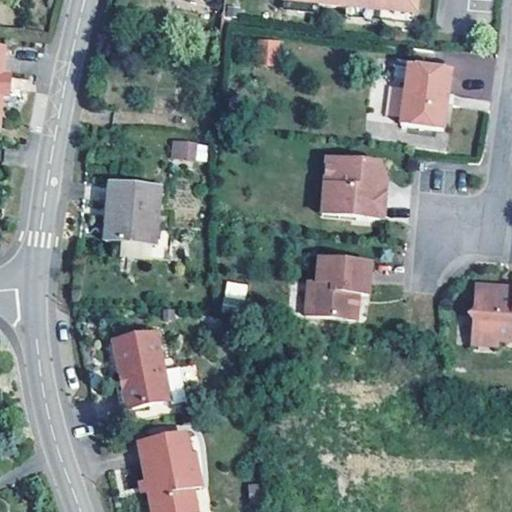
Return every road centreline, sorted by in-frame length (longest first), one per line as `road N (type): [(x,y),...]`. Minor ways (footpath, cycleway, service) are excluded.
road 1 (residential): [(33,286),(84,0)]
road 2 (residential): [(413,511),(412,354),(444,236)]
road 3 (residential): [(81,511),(44,399),(33,286)]
road 4 (residential): [(511,112),(499,195),(444,236)]
